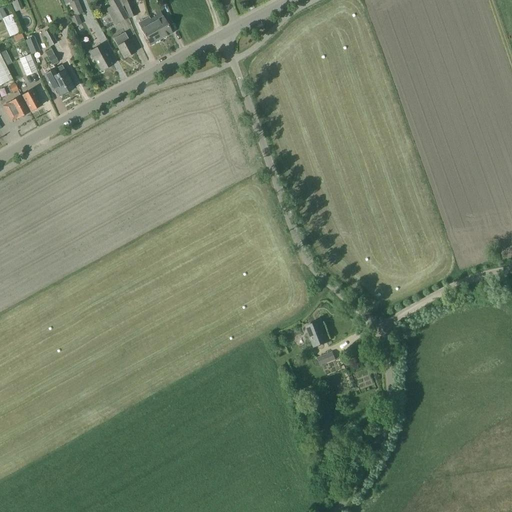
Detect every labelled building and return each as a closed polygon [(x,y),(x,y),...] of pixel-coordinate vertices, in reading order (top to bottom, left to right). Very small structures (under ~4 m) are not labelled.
[(110,7),(119,23),(128,18),(122,7),(118,0),(110,0),(109,1),(112,6),(110,7)] [(121,0),(124,5),(129,18),(136,15),(130,0),(121,0)] [(134,0),(139,17),(149,15),(145,0),(134,0)] [(150,20),(161,39),(172,33),(160,11),(155,13),(157,17),(150,20)] [(15,15),(7,19),(13,36),(22,33),(15,15)] [(138,23),(150,45),(161,39),(150,20),(149,17),(138,23)] [(42,33),(49,46),(57,42),(50,29),(42,33)] [(125,33),(113,39),(124,58),(135,52),(125,33)] [(26,40),(31,54),(39,51),(34,37),(26,40)] [(112,65),(106,53),(103,47),(101,44),(88,51),(93,61),(95,60),(101,71),(112,65)] [(45,52),(49,58),(54,55),(51,49),(45,52)] [(26,78),(36,73),(29,55),(18,60),(26,78)] [(54,55),(49,58),(52,65),(58,62),(54,55)] [(0,84),(11,78),(0,56),(0,84)] [(61,86),(55,89),(59,96),(75,88),(65,71),(64,71),(62,67),(53,71),(61,86)] [(61,86),(53,71),(44,76),(52,91),(55,89),(61,86)] [(8,87),(11,93),(17,90),(14,84),(8,87)] [(21,97),(29,112),(41,106),(33,90),(21,97)] [(29,112),(21,97),(3,107),(10,121),(16,118),(17,119),(29,112)] [(305,327),(313,348),(327,342),(320,322),(305,327)] [(317,357),(320,366),(335,360),(332,352),(317,357)]
